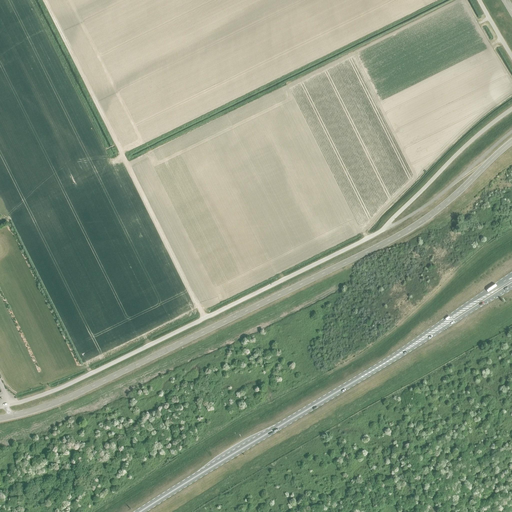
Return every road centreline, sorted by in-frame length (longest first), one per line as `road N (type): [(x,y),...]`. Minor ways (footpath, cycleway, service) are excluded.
road 1 (unclassified): [(0,405),(96,373),(383,229),(511,109)]
road 2 (unclassified): [(0,418),(104,380),(378,243),(425,217),(511,142)]
road 3 (primary): [(139,511),(427,336)]
road 4 (track): [(205,318),(124,158)]
